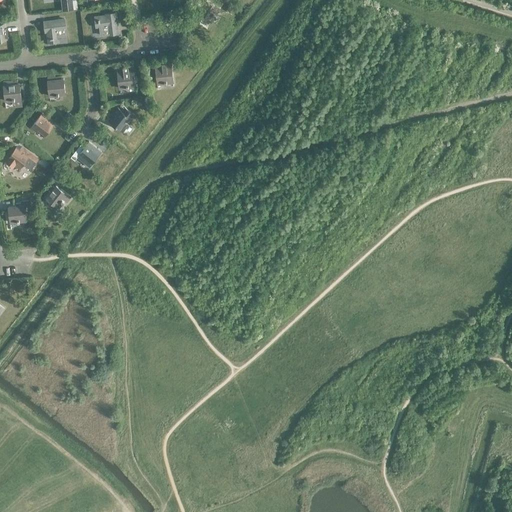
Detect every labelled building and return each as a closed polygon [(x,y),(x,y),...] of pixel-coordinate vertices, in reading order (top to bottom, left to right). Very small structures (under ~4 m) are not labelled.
[(61,0),(63,10),(78,8),(76,0),(61,0)] [(214,13),(218,7),(207,0),(205,0),(197,13),(211,21),(215,13),(214,13)] [(99,17),(98,18),(98,21),(99,21),(100,26),(101,34),(108,34),(118,32),(116,12),(106,14),(99,15),(99,17)] [(67,35),(66,28),(64,18),(44,21),(45,31),(47,30),(48,38),(50,37),(50,38),(54,38),(53,37),(67,35)] [(162,63),(155,64),(157,84),(167,83),(167,81),(173,81),(171,62),(166,63),(166,62),(162,63)] [(132,66),(116,67),(117,72),(119,88),(128,87),(128,86),(134,85),(133,70),(132,66)] [(59,93),(65,93),(64,78),(47,80),(49,96),(59,95),(59,93)] [(14,98),(21,97),(20,83),(4,85),(5,101),(14,100),(14,98)] [(111,118),(109,122),(119,130),(122,132),(127,125),(132,119),(134,115),(122,106),(120,110),(116,107),(109,117),(111,118)] [(45,135),(53,125),(49,122),(51,120),(42,112),(30,128),(35,132),(38,129),(45,135)] [(80,143),(70,157),(74,160),(77,157),(82,161),(89,167),(91,164),(99,154),(101,151),(98,148),(88,141),(84,146),(80,143)] [(13,166),(13,165),(19,170),(23,164),(30,170),(36,162),(29,157),(31,154),(21,147),(19,149),(16,147),(6,160),(13,166)] [(62,199),(67,194),(56,185),(46,198),(58,208),(64,200),(62,199)] [(19,220),(26,219),(24,205),(8,207),(10,223),(19,222),(19,220)]
